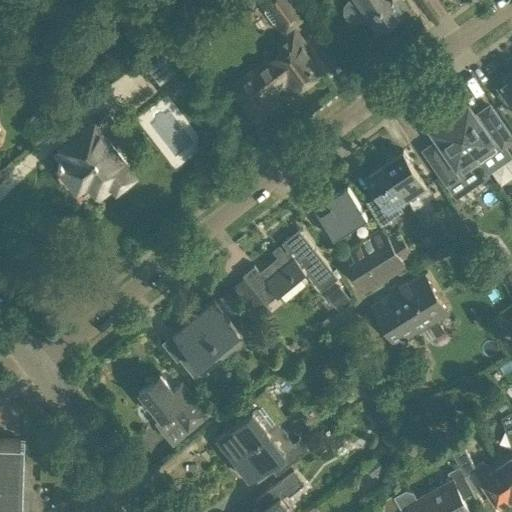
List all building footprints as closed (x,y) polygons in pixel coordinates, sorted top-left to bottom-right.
[(289,24),(303,14),(292,0),(261,0),(261,1),(265,6),(264,12),(272,23),(278,23),(286,34),(276,42),(283,51),(234,89),(256,117),(274,104),(266,93),(284,79),(292,90),(321,69),(303,45),(305,43),(294,28),(292,29),(289,24)] [(349,0),(348,1),(344,7),(344,13),(348,19),(355,21),(361,19),(368,14),(378,28),(407,7),(401,0),(349,0)] [(153,82),(164,73),(181,59),(164,38),(136,61),(153,82)] [(501,84),(498,86),(511,106),(511,76),(509,78),(506,76),(500,81),(501,84)] [(456,107),(447,114),(479,161),(496,149),(492,143),(497,140),(501,146),(511,139),(489,106),(479,113),(480,115),(475,118),(467,106),(459,111),(456,107)] [(43,107),(33,115),(31,117),(44,134),(56,123),(43,107)] [(479,161),(447,114),(437,120),(440,124),(432,130),(440,142),(435,145),(434,143),(424,150),(446,183),(456,176),(452,170),(457,167),(461,173),(479,161)] [(94,124),(56,154),(60,160),(57,162),(61,167),(60,168),(77,189),(87,180),(99,195),(113,185),(116,188),(134,174),(103,135),(116,124),(109,115),(95,125),(94,124)] [(403,149),(384,162),(407,198),(414,208),(423,202),(421,198),(431,192),(403,149)] [(407,198),(384,162),(364,174),(376,193),(365,201),(381,224),(403,210),(398,203),(407,198)] [(316,210),(333,238),(367,217),(347,186),(326,199),(330,204),(327,206),(326,205),(325,204),(322,203),(319,203),(318,204),(317,206),(316,207),(316,210)] [(466,226),(456,211),(447,217),(457,233),(466,226)] [(340,253),(364,292),(406,267),(402,260),(407,257),(412,267),(418,264),(400,233),(390,239),(382,226),(340,253)] [(305,271),(321,290),(338,276),(322,257),(298,228),(281,242),(286,248),(259,270),(254,264),(242,274),(258,294),(247,303),(262,321),(273,311),(266,304),(305,271)] [(468,229),(456,237),(466,252),(478,244),(468,229)] [(490,255),(498,266),(506,261),(510,258),(502,247),(490,255)] [(476,252),(456,263),(468,285),(488,273),(476,252)] [(445,333),(438,321),(449,314),(423,272),(371,305),(397,346),(417,334),(423,345),(445,333)] [(511,272),(502,278),(501,279),(510,293),(511,291),(511,272)] [(348,300),(337,288),(325,298),(336,311),(348,300)] [(193,314),(222,350),(241,334),(246,340),(257,330),(239,308),(229,316),(214,297),(193,314)] [(350,304),(330,316),(338,330),(344,341),(366,328),(358,317),(359,316),(350,304)] [(222,350),(193,314),(173,332),(188,349),(178,357),(197,380),(208,371),(204,365),(222,350)] [(338,330),(330,316),(321,321),(329,334),(338,330)] [(297,358),(286,344),(278,350),(290,365),(297,358)] [(173,388),(160,372),(154,377),(145,376),(145,385),(138,390),(143,396),(143,405),(151,405),(160,417),(156,420),(173,441),(208,413),(182,381),(173,388)] [(232,457),(268,429),(253,410),(260,406),(250,394),(227,412),(235,422),(215,437),(232,457)] [(501,412),(508,407),(503,400),(496,405),(501,412)] [(368,413),(377,427),(386,422),(378,408),(368,413)] [(509,454),(500,460),(511,477),(511,414),(503,420),(511,433),(511,439),(504,445),(509,454)] [(280,419),(268,429),(232,457),(248,479),(268,464),(275,474),(308,448),(299,436),(296,439),(280,419)] [(0,511),(18,511),(21,439),(0,438),(0,511)] [(393,451),(404,453),(406,441),(395,439),(393,451)] [(511,477),(500,460),(487,469),(482,461),(475,466),(462,442),(450,448),(459,466),(464,476),(474,470),(499,506),(511,498),(511,477)] [(375,458),(367,465),(374,475),(383,468),(375,458)] [(384,498),(383,505),(391,508),(391,509),(399,504),(404,511),(470,511),(460,493),(471,487),(464,476),(459,466),(448,472),(451,479),(417,498),(413,491),(405,488),(393,495),(392,493),(384,498)] [(291,511),(282,500),(304,483),(293,469),(252,501),(260,511),(258,511),(291,511)]
